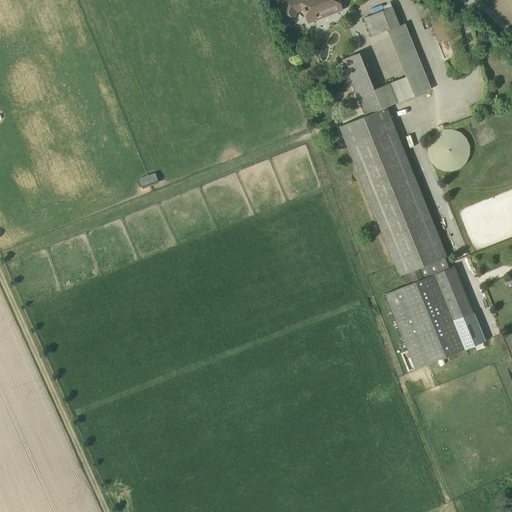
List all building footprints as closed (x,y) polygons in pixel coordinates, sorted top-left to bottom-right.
[(284,0),(285,0),(280,11),(294,17),(296,12),(297,12),(302,9),(304,14),(305,14),(308,22),(342,9),(338,0),(284,0)] [(465,349),(459,335),(433,275),(449,268),(445,257),(447,257),(386,107),(431,89),(404,24),(400,26),(392,7),(364,18),(371,37),(391,29),(412,79),(370,96),(353,55),(342,60),(365,116),(339,127),(399,276),(409,272),(413,283),(385,294),(416,369),(465,349)] [(461,132),(453,129),(445,129),(437,132),(431,138),(427,146),(427,154),(430,162),(436,168),(442,171),(444,171),(452,171),(460,168),(466,162),(469,155),(470,146),(466,138),(461,132)] [(143,189),(159,183),(155,173),(139,179),(143,189)] [(473,329),(459,335),(465,349),(485,341),(481,331),(475,333),(473,329)]
